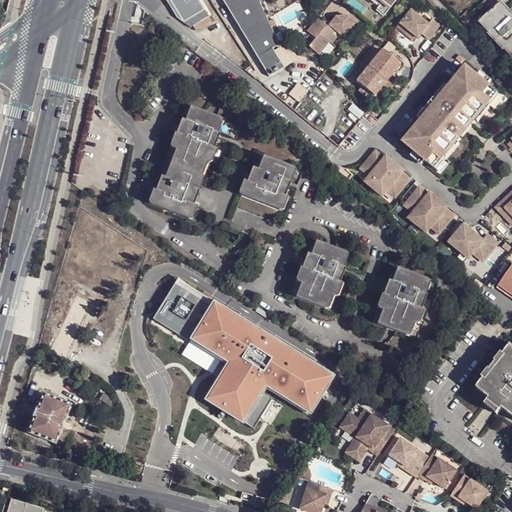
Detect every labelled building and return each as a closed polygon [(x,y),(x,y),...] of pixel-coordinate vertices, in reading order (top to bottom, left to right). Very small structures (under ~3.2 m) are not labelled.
[(198,0),(165,0),(172,11),(194,28),(209,17),(198,0)] [(265,8),(261,0),(224,0),(224,1),(260,59),(274,81),(288,72),(276,53),(283,49),(280,44),(281,44),(265,8)] [(370,0),(379,6),(376,9),(384,16),(396,0),(370,0)] [(511,11),(503,1),(490,13),(493,17),(486,25),(492,31),(490,33),(503,48),(506,46),(511,52),(511,11)] [(410,8),(399,22),(418,37),(421,32),(429,38),(440,24),(432,19),(429,23),(410,8)] [(463,21),(471,14),(468,10),(460,18),(463,21)] [(489,12),(480,22),(490,33),(492,31),(486,25),(493,17),(490,13),(489,12)] [(356,20),(348,13),(336,15),(333,19),(330,23),(327,23),(323,20),(319,17),(308,29),(316,36),(309,44),(319,52),(330,39),(332,41),(337,35),(342,38),(356,20)] [(399,22),(396,26),(415,41),(418,37),(399,22)] [(382,49),(356,79),(362,84),(368,89),(374,94),(377,89),(384,95),(393,84),(386,79),(399,64),(382,49)] [(460,54),(457,58),(462,62),(466,58),(460,54)] [(463,135),(472,124),(469,121),(486,100),(490,103),(499,93),(488,84),(483,80),(467,66),(449,87),(450,88),(424,120),(423,119),(405,140),(437,167),(446,156),(442,153),(459,132),(463,135)] [(424,120),(450,88),(449,87),(445,83),(418,115),(423,119),(424,120)] [(362,84),(358,89),(364,94),(368,89),(362,84)] [(503,96),(499,93),(490,103),(491,104),(494,107),(503,96)] [(478,120),(491,104),(490,103),(486,100),(469,121),(472,124),(477,119),(478,120)] [(192,107),(188,106),(167,161),(168,162),(163,175),(166,177),(177,150),(175,149),(185,121),(187,122),(192,107)] [(158,190),(152,204),(189,219),(194,205),(192,204),(197,189),(194,188),(199,174),(198,174),(203,161),(208,162),(214,148),(215,149),(221,135),(215,132),(220,118),(192,107),(187,122),(185,121),(175,149),(177,150),(166,177),(163,175),(157,190),(158,190)] [(221,135),(226,121),(220,118),(215,132),(221,135)] [(459,140),(463,135),(459,132),(442,153),(446,156),(447,157),(460,141),(459,140)] [(199,174),(194,188),(197,189),(200,190),(206,176),(204,176),(209,163),(211,164),(217,149),(215,149),(214,148),(208,162),(203,161),(198,174),(199,174)] [(375,149),(361,166),(369,173),(365,179),(374,186),(394,161),(388,156),(387,158),(384,156),(375,149)] [(258,172),(264,157),(258,155),(247,183),(249,183),(254,170),(258,172)] [(446,156),(437,167),(441,170),(450,159),(447,157),(446,156)] [(247,183),(242,197),(229,228),(256,238),(267,242),(278,211),(283,198),(286,198),(291,185),(287,183),(293,168),(264,157),(258,172),(254,170),(249,183),(247,183)] [(400,165),(394,161),(374,186),(382,193),(387,187),(395,194),(410,176),(401,169),(398,167),(400,165)] [(293,168),(287,183),(291,185),(296,170),(293,168)] [(244,181),(238,196),(242,197),(247,183),(244,181)] [(420,184),(406,202),(414,209),(409,214),(418,222),(438,196),(433,192),(431,194),(429,191),(420,184)] [(154,188),(149,203),(152,204),(158,190),(157,190),(154,188)] [(511,192),(498,205),(505,213),(510,209),(511,210),(511,192)] [(444,201),(438,196),(418,222),(426,228),(431,223),(440,230),(454,212),(445,205),(443,203),(444,201)] [(282,212),(287,199),(286,198),(283,198),(278,211),(282,212)] [(192,220),(197,206),(194,205),(189,219),(192,220)] [(466,219),(449,239),(462,249),(458,254),(465,259),(473,249),(483,258),(498,240),(487,231),(482,237),(470,227),(472,224),(466,219)] [(267,242),(256,238),(252,249),(265,255),(269,244),(267,242)] [(314,238),(308,253),(310,254),(312,255),(317,239),(314,238)] [(301,281),(295,296),(325,307),(330,294),(334,295),(340,280),(342,280),(347,268),(344,267),(341,265),(346,250),(317,239),(312,255),(310,254),(304,266),(299,280),(301,281)] [(341,265),(344,267),(350,252),(346,250),(341,265)] [(382,308),(377,322),(407,333),(412,319),(415,320),(421,305),(422,305),(427,293),(425,292),(422,291),(428,277),(398,265),(392,280),(391,280),(386,294),(380,307),(382,308)] [(394,265),(389,279),(391,280),(392,280),(398,265),(394,265)] [(511,266),(500,284),(511,292),(511,266)] [(422,291),(425,292),(431,278),(428,277),(422,291)] [(291,294),(295,296),(301,281),(299,280),(297,280),(291,294)] [(340,280),(334,295),(338,295),(343,281),(342,280),(340,280)] [(178,281),(155,316),(193,339),(218,354),(231,362),(207,399),(254,429),(273,399),(264,393),(269,386),(313,413),(335,378),(178,281)] [(93,314),(102,300),(77,283),(67,298),(93,314)] [(499,286),(511,296),(511,292),(500,284),(499,286)] [(330,294),(325,307),(330,305),(334,295),(330,294)] [(421,305),(415,320),(419,321),(425,306),(422,305),(421,305)] [(382,308),(380,307),(379,307),(373,321),(377,322),(382,308)] [(412,319),(407,333),(410,333),(415,320),(412,319)] [(218,354),(193,339),(183,355),(209,371),(218,354)] [(511,348),(510,347),(503,356),(505,359),(486,383),(484,381),(477,389),(490,399),(487,403),(500,412),(502,409),(511,416),(511,348)] [(73,406),(44,394),(38,409),(36,408),(33,418),(35,418),(28,433),(57,445),(73,406)] [(395,430),(364,410),(359,419),(355,416),(346,431),(356,438),(351,446),(364,455),(368,449),(370,447),(373,449),(372,451),(378,455),(395,430)] [(355,416),(350,413),(341,428),(346,431),(355,416)] [(424,453),(400,438),(389,455),(400,462),(406,466),(404,469),(411,473),(424,453)] [(364,455),(351,446),(346,453),(360,461),(364,455)] [(424,453),(411,473),(417,477),(419,475),(430,457),(424,453)] [(457,470),(432,454),(430,457),(419,475),(426,479),(427,476),(445,488),(457,470)] [(297,477),(310,481),(312,476),(309,470),(304,467),(297,477)] [(489,490),(465,475),(463,478),(452,495),(459,499),(460,497),(467,501),(478,508),(489,490)] [(334,490),(310,482),(301,510),(306,511),(323,511),(326,502),(328,496),(332,498),(334,490)] [(11,491),(3,488),(0,495),(0,498),(8,500),(11,491)] [(43,510),(10,501),(6,511),(42,511),(43,511),(43,510)]
